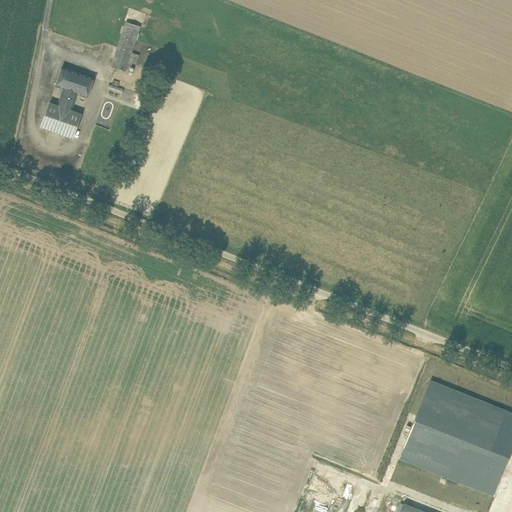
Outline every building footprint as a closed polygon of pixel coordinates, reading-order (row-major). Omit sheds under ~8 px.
[(126,22),(111,67),(125,72),(140,26),(126,22)] [(78,72),(62,67),(55,86),(63,88),(58,104),(71,109),(77,93),(72,91),(78,72)] [(78,72),(72,91),(77,93),(87,97),(94,78),(78,72)] [(58,104),(50,102),(43,119),(74,130),(75,130),(82,113),(71,109),(58,104)] [(74,130),(43,119),(41,126),(71,136),(74,130)] [(511,412),(432,380),(401,458),(495,496),(511,452),(511,412)] [(427,511),(403,502),(399,511),(427,511)]
